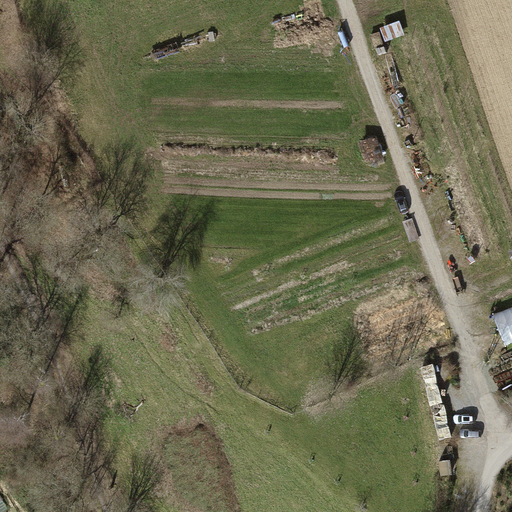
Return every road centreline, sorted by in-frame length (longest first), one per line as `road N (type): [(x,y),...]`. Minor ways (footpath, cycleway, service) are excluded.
road 1 (track): [(509,461),(343,0)]
road 2 (track): [(107,511),(56,348),(0,215)]
